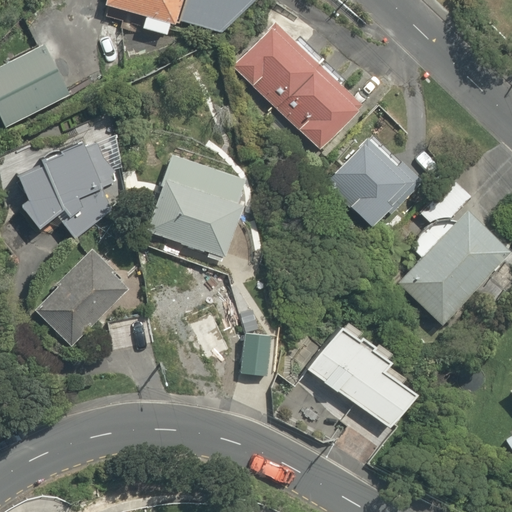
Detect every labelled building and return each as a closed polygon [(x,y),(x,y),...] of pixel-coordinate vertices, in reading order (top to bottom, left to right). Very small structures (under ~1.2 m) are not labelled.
[(164,30),(167,19),(232,37),(241,0),(101,0),(101,1),(138,11),(135,22),(164,30)] [(273,105),(318,58),(272,13),(226,60),(273,105)] [(38,35),(0,54),(0,122),(1,126),(68,91),(38,35)] [(318,58),(273,105),(315,146),(361,99),(318,58)] [(361,130),(320,176),(370,222),(412,176),(361,130)] [(58,217),(66,236),(125,211),(92,132),(9,166),(34,227),(58,217)] [(254,176),(168,145),(138,226),(224,258),(254,176)] [(419,256),(395,281),(439,324),(464,299),(484,318),(511,288),(511,273),(500,262),(506,255),(462,212),(452,223),(446,217),(469,193),(451,176),(417,212),(430,224),(409,246),(419,256)] [(126,284),(83,241),(26,300),(69,342),(126,284)] [(211,306),(183,320),(205,362),(233,348),(211,306)] [(384,357),(390,348),(337,311),(300,365),(384,423),(415,379),(384,357)] [(289,386),(270,416),(325,451),(344,421),(289,386)] [(381,435),(354,420),(339,447),(366,462),(381,435)]
